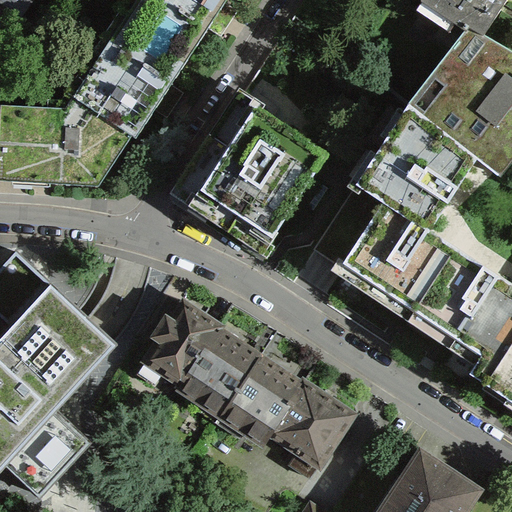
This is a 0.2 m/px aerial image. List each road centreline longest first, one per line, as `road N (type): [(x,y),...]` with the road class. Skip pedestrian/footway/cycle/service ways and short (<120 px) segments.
road 1 (residential): [(511,462),(243,271),(139,232)]
road 2 (residential): [(139,232),(292,0)]
road 3 (residential): [(139,232),(0,213)]
